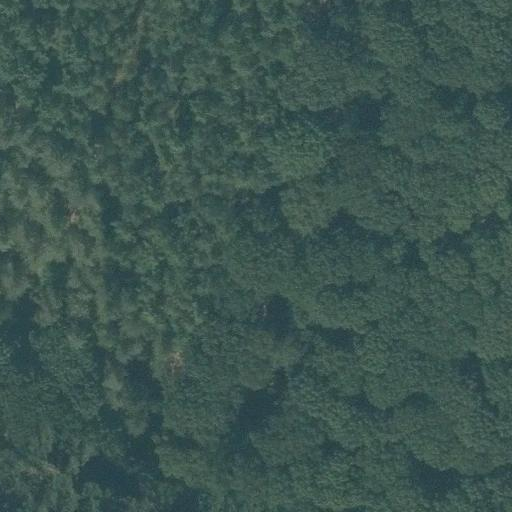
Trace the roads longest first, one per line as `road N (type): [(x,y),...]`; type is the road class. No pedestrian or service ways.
road 1 (track): [(183,511),(375,0)]
road 2 (track): [(511,471),(235,373)]
road 3 (track): [(0,322),(194,482)]
